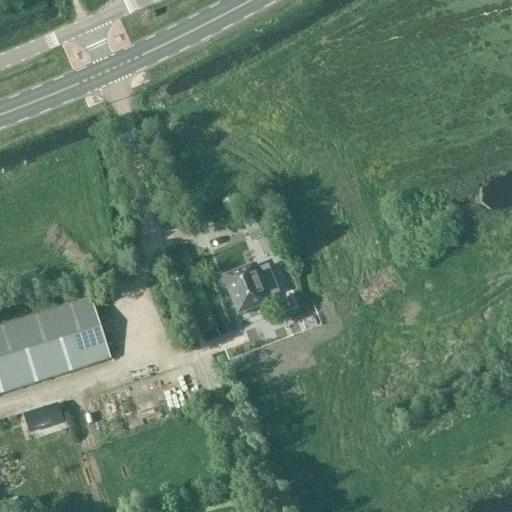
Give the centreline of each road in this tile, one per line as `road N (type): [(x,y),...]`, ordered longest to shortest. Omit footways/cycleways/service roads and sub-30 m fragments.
road 1 (unclassified): [(151,229),(108,70)]
road 2 (primary): [(108,70),(252,0)]
